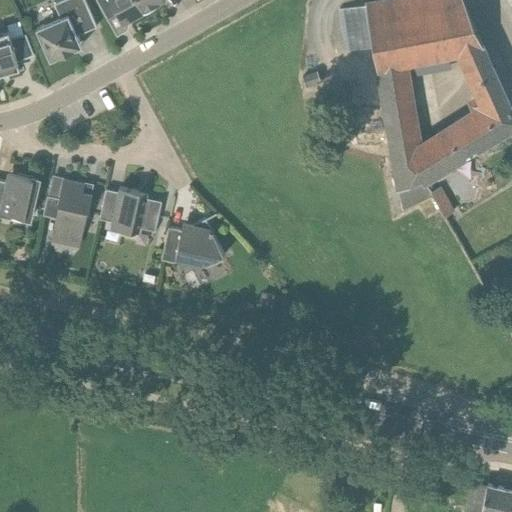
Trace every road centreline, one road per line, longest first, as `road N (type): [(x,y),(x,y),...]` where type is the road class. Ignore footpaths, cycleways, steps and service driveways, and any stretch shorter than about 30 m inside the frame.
road 1 (primary): [(511,442),(0,331)]
road 2 (residential): [(11,120),(24,142),(56,151),(115,156),(144,147)]
road 3 (residential): [(116,70),(242,0)]
